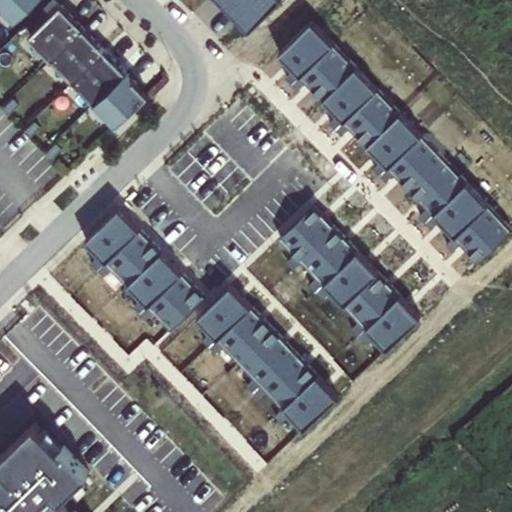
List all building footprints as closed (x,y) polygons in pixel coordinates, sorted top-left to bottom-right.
[(0,0),(0,7),(12,19),(31,0),(0,0)] [(216,0),(245,30),(276,0),(216,0)] [(58,3),(26,34),(113,124),(146,93),(58,3)] [(308,20),(274,52),(296,74),(329,42),(308,20)] [(329,42),(296,74),(318,97),(351,65),(329,42)] [(351,65),(318,97),(339,119),(372,87),(351,65)] [(372,87),(339,119),(362,143),(395,111),(372,87)] [(395,111),(362,143),(383,165),(417,133),(395,111)] [(417,133),(383,165),(406,188),(439,157),(417,133)] [(439,157),(406,188),(429,212),(462,180),(439,157)] [(462,180),(429,212),(450,234),(483,202),(462,180)] [(483,202),(450,234),(474,258),(506,226),(483,202)] [(309,203),(275,235),(297,259),(331,226),(309,203)] [(115,205),(82,238),(102,259),(136,226),(115,205)] [(136,226),(102,259),(124,282),(158,249),(136,226)] [(331,226),(297,259),(319,281),(353,249),(331,226)] [(158,249),(124,282),(144,303),(178,270),(158,249)] [(353,249),(319,281),(340,302),(373,270),(353,249)] [(178,270),(144,303),(167,327),(201,294),(178,270)] [(373,270),(340,302),(362,325),(395,293),(373,270)] [(226,283),(193,315),(214,336),(247,304),(226,283)] [(395,293),(362,325),(383,347),(416,314),(395,293)] [(247,304),(214,336),(235,359),(269,327),(247,304)] [(269,327),(235,359),(257,382),(291,350),(269,327)] [(291,350),(257,382),(279,404),(312,372),(291,350)] [(312,372),(279,404),(301,427),(334,394),(312,372)] [(90,471),(39,418),(0,456),(0,511),(83,511),(66,494),(90,471)] [(483,443),(470,429),(458,440),(472,454),(483,443)]
